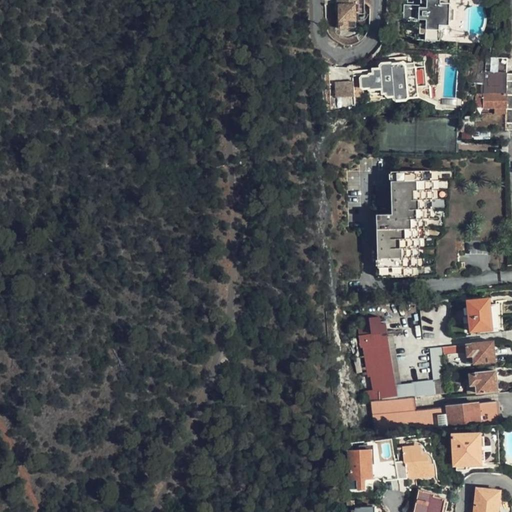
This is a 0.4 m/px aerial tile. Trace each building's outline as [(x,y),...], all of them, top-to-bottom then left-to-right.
[(359,0),(337,0),(338,11),(339,11),(340,28),(342,29),(348,29),(349,27),(349,21),(357,21),(356,4),(360,4),(359,0)] [(420,0),(420,6),(427,6),(426,11),(419,10),(419,8),(407,7),(406,18),(404,18),(403,24),(418,25),(418,23),(421,23),(421,27),(426,27),(425,36),(425,43),(440,44),(441,28),(448,28),(449,0),(420,0)] [(389,58),(390,66),(404,65),(405,69),(391,70),(390,68),(381,69),(381,74),(367,75),(369,89),(382,88),(383,94),(405,91),(405,87),(427,85),(425,67),(409,68),(408,56),(389,58)] [(458,140),(473,140),(473,132),(505,131),(506,59),(485,57),(484,116),(460,116),(459,136),(458,140)] [(344,106),(356,103),(355,93),(330,93),(331,107),(339,107),(344,106)] [(455,155),(456,140),(434,140),(433,154),(455,155)] [(432,200),(434,200),(434,181),(431,181),(431,172),(391,173),(391,210),(372,210),(372,219),(376,219),(378,277),(414,276),(413,268),(419,267),(419,256),(420,257),(420,248),(421,248),(421,238),(425,238),(425,219),(430,219),(430,210),(432,209),(432,200)] [(496,303),(490,303),(483,304),(483,299),(467,301),(471,330),(479,329),(479,334),(499,331),(496,303)] [(370,376),(379,375),(393,373),(386,322),(381,323),(380,317),(370,319),(373,335),(359,337),(360,348),(366,348),(370,376)] [(494,360),(492,341),(466,344),(468,357),(472,357),(473,363),(494,360)] [(465,344),(431,346),(433,377),(446,376),(444,353),(466,352),(465,344)] [(470,374),(471,386),(476,386),(476,392),(497,389),(495,371),(470,374)] [(379,375),(380,389),(395,387),(393,373),(379,375)] [(379,375),(370,376),(372,390),(350,393),(352,405),(359,405),(382,402),(380,389),(379,375)] [(435,395),(445,394),(443,381),(433,382),(435,395)] [(413,398),(414,398),(431,396),(435,395),(433,382),(411,385),(413,398)] [(395,387),(397,400),(413,398),(411,385),(395,387)] [(380,389),(382,402),(382,401),(397,400),(395,387),(380,389)] [(483,426),(501,423),(499,401),(416,409),(414,398),(413,398),(397,400),(382,401),(382,402),(359,405),(363,441),(393,438),(394,438),(418,434),(434,432),(483,426)] [(482,462),(479,434),(450,436),(451,441),(453,466),(455,466),(456,473),(467,472),(466,464),(482,462)] [(408,461),(398,462),(398,478),(434,476),(433,462),(430,461),(430,453),(427,451),(427,450),(427,449),(427,448),(426,447),(425,446),(408,448),(408,461)] [(372,478),(370,449),(348,450),(349,480),(356,479),(356,489),(363,489),(363,479),(372,478)] [(398,478),(398,462),(382,463),(382,479),(398,478)] [(497,511),(499,491),(477,489),(474,511),(497,511)] [(441,511),(443,499),(430,497),(431,495),(417,493),(414,511),(441,511)]
